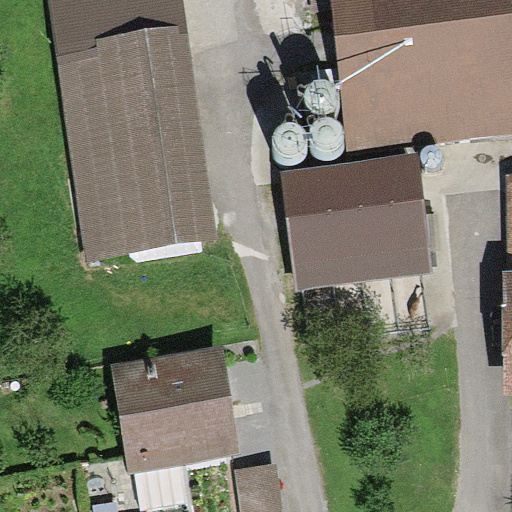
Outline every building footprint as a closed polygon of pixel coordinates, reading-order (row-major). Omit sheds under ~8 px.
[(181,0),(51,0),(85,254),(214,236),(181,0)] [(511,0),(328,0),(345,153),(511,136),(511,0)] [(280,169),(296,289),(434,271),(418,151),(280,169)] [(230,406),(220,348),(113,366),(132,473),(238,455),(230,406)] [(283,511),(276,465),(234,472),(241,511),(283,511)]
